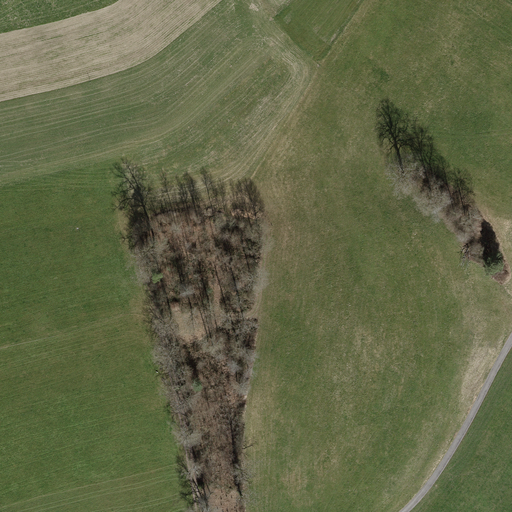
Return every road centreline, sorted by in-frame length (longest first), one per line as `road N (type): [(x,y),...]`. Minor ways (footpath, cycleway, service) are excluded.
road 1 (track): [(200,511),(163,329),(216,317)]
road 2 (residential): [(403,511),(446,456),(511,338)]
